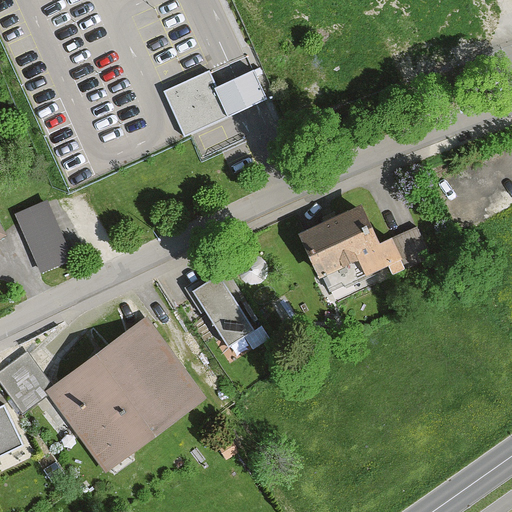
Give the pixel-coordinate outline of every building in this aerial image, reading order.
[(237,73),(215,84),(228,111),(250,100),(267,92),(253,65),(237,73)] [(208,67),(164,87),(184,132),(228,111),(215,84),(208,67)] [(48,198),(17,211),(41,270),(72,257),(48,198)] [(358,211),(306,236),(331,288),(387,262),(392,274),(411,265),(396,235),(374,245),(358,211)] [(416,226),(396,235),(411,265),(429,255),(416,226)] [(219,268),(191,285),(226,343),(254,326),(219,268)] [(53,385),(46,390),(49,394),(105,467),(204,392),(145,315),(53,385)] [(27,348),(0,367),(0,382),(22,414),(49,394),(46,390),(53,385),(27,348)] [(3,399),(0,400),(0,449),(23,439),(3,399)]
